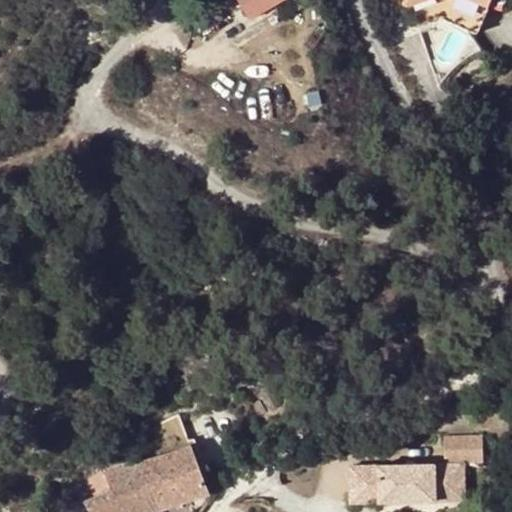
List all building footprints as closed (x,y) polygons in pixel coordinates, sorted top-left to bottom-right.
[(268,0),(237,0),(250,20),(273,6),(268,0)] [(443,0),(446,0),(449,0),(453,0),(445,18),(444,20),(478,35),(489,7),(492,0),(443,0)] [(282,165),(270,154),(267,158),(279,169),(282,165)] [(162,446),(189,437),(182,417),(155,425),(162,446)] [(443,436),(444,465),(463,465),(463,464),(483,464),(482,435),(477,435),(443,436)] [(171,453),(191,500),(209,494),(191,446),(171,453)] [(191,500),(171,453),(148,460),(140,463),(159,510),(191,500)] [(153,511),(159,510),(140,463),(105,474),(111,492),(87,501),(69,511),(153,511)] [(444,465),(434,466),(435,502),(464,501),(463,465),(444,465)] [(351,468),(351,504),(380,504),(435,502),(434,466),(378,467),(351,468)]
